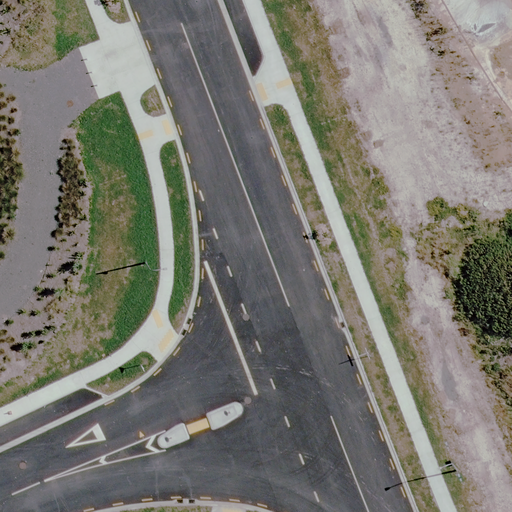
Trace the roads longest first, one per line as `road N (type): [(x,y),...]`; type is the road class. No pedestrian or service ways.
road 1 (residential): [(287,374),(157,0)]
road 2 (residential): [(287,374),(0,501)]
road 3 (residential): [(359,511),(287,374)]
